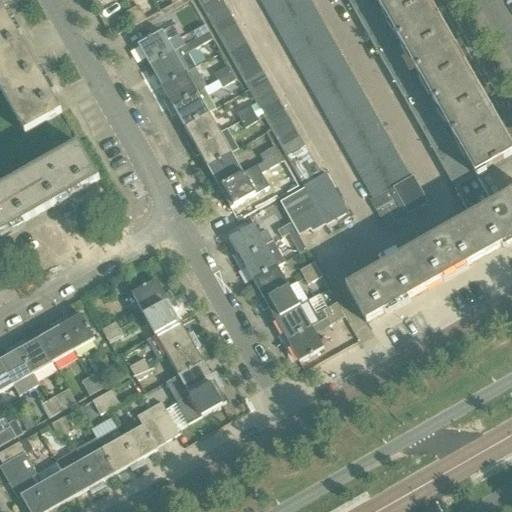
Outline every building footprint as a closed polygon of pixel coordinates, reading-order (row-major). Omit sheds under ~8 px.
[(197,0),(202,8),(216,0),(197,0)] [(216,0),(202,8),(207,18),(226,7),(221,0),(216,0)] [(263,0),(261,1),(267,11),(285,0),(284,0),(263,0)] [(267,11),(272,20),(290,10),(285,0),(267,11)] [(285,0),(290,10),(306,0),(285,0)] [(306,0),(290,10),(296,19),(314,8),(309,0),(306,0)] [(471,217),(346,288),(367,324),(511,241),(511,148),(501,129),(427,0),(347,0),(438,161),(471,217)] [(0,5),(0,90),(25,135),(62,115),(0,5)] [(138,6),(131,10),(139,24),(146,20),(138,6)] [(207,18),(212,27),(231,17),(226,7),(207,18)] [(296,19),(301,28),(319,18),(314,8),(296,19)] [(139,24),(131,10),(124,14),(132,28),(139,24)] [(272,20),(277,29),(296,19),(290,10),(272,20)] [(212,27),(218,37),(236,26),(231,17),(212,27)] [(301,28),(306,38),(325,27),(319,18),(301,28)] [(277,29),(283,39),(301,28),(296,19),(277,29)] [(218,37),(223,46),(242,36),(236,26),(218,37)] [(181,40),(185,47),(195,42),(209,34),(205,27),(181,40)] [(306,38),(312,47),(330,37),(325,27),(306,38)] [(283,39),(288,48),(306,38),(301,28),(283,39)] [(140,63),(145,71),(185,47),(181,40),(179,37),(168,43),(162,32),(138,46),(146,61),(141,63),(140,63)] [(209,34),(195,42),(199,49),(213,41),(209,34)] [(223,46),(228,55),(247,45),(242,36),(223,46)] [(312,47),(317,57),(335,46),(330,37),(312,47)] [(288,48),(293,58),(312,47),(306,38),(288,48)] [(154,75),(161,88),(196,68),(188,55),(199,49),(195,42),(185,47),(145,71),(149,78),(150,77),(149,77),(154,75)] [(228,55),(234,65),(252,55),(247,45),(228,55)] [(317,57),(322,66),(341,56),(335,46),(317,57)] [(293,58),(299,67),(317,57),(312,47),(293,58)] [(234,65),(239,74),(258,64),(252,55),(234,65)] [(322,66),(328,76),(346,65),(341,56),(322,66)] [(299,67),(304,77),(322,66),(317,57),(299,67)] [(239,74),(244,84),(263,73),(258,64),(239,74)] [(328,76),(333,85),(351,74),(346,65),(328,76)] [(304,77),(309,86),(328,76),(322,66),(304,77)] [(163,104),(168,112),(205,90),(208,89),(196,68),(161,88),(169,101),(164,103),(163,104)] [(215,76),(218,83),(232,75),(228,68),(215,76)] [(244,84),(250,93),(268,83),(263,73),(244,84)] [(333,85),(338,94),(357,84),(351,74),(333,85)] [(232,75),(218,83),(222,90),(236,82),(232,75)] [(309,86),(315,95),(333,85),(328,76),(309,86)] [(250,93),(255,103),(274,92),(268,83),(250,93)] [(338,94),(344,104),(362,93),(357,84),(338,94)] [(315,95),(320,105),(338,94),(333,85),(315,95)] [(177,115),(184,128),(209,114),(216,110),(205,90),(168,112),(172,118),(173,118),(172,118),(177,115)] [(255,103),(260,112),(279,102),(274,92),(255,103)] [(344,104),(349,113),(367,103),(362,93),(344,104)] [(320,105),(325,114),(344,104),(338,94),(320,105)] [(260,112),(266,122),(284,111),(279,102),(260,112)] [(349,113),(354,123),(373,113),(367,103),(349,113)] [(325,114),(331,124),(349,113),(344,104),(325,114)] [(237,116),(241,123),(255,115),(251,108),(237,116)] [(266,122),(271,131),(290,121),(284,111),(266,122)] [(331,124),(336,133),(354,123),(349,113),(331,124)] [(354,123),(370,151),(389,140),(373,113),(354,123)] [(186,144),(190,152),(220,135),(209,114),(184,128),(192,141),(187,144),(186,144)] [(255,115),(241,123),(245,130),(259,122),(255,115)] [(271,131),(276,140),(295,130),(290,121),(271,131)] [(336,133),(352,161),(370,151),(354,123),(336,133)] [(276,140),(282,150),(300,139),(295,130),(276,140)] [(200,155),(207,169),(232,155),(239,151),(227,131),(220,135),(190,152),(195,159),(195,158),(200,155)] [(282,150),(287,159),(306,149),(300,139),(282,150)] [(370,151),(376,160),(394,150),(389,140),(370,151)] [(51,161),(20,178),(41,215),(100,181),(79,145),(51,161)] [(260,157),(264,164),(278,156),(274,149),(260,157)] [(287,159),(292,169),(311,158),(306,149),(287,159)] [(376,160),(381,170),(399,159),(394,150),(376,160)] [(352,161),(358,171),(376,160),(370,151),(352,161)] [(209,185),(213,192),(243,175),(232,155),(207,169),(215,182),(210,184),(209,185)] [(292,169),(298,178),(316,168),(311,158),(292,169)] [(381,170),(386,179),(405,169),(399,159),(381,170)] [(358,171),(363,180),(381,170),(376,160),(358,171)] [(298,178),(303,187),(322,177),(316,168),(298,178)] [(405,169),(386,179),(392,188),(410,178),(405,169)] [(363,180),(368,190),(386,179),(381,170),(363,180)] [(243,175),(213,192),(218,199),(218,198),(223,196),(231,210),(255,196),(243,175)] [(304,190),(314,207),(324,201),(335,195),(324,176),(322,177),(303,187),(304,190)] [(414,177),(403,183),(418,210),(428,204),(414,177)] [(0,237),(41,215),(20,178),(0,189),(0,237)] [(392,188),(386,179),(368,190),(373,199),(392,188)] [(418,210),(403,183),(393,189),(408,215),(418,210)] [(304,190),(292,197),(313,234),(325,227),(319,216),(314,207),(304,190)] [(370,202),(375,211),(393,201),(388,191),(370,202)] [(324,201),(337,222),(347,216),(335,195),(324,201)] [(313,234),(292,197),(280,204),(301,240),(313,234)] [(326,228),(337,222),(324,201),(314,207),(319,216),(325,227),(326,228)] [(385,206),(395,224),(404,219),(394,201),(385,206)] [(395,224),(385,206),(375,211),(386,230),(395,224)] [(232,257),(236,264),(272,244),(266,233),(260,237),(254,226),(250,219),(226,233),(229,240),(237,254),(233,257),(232,257)] [(281,239),(288,235),(295,231),(291,224),(277,232),(281,239)] [(295,231),(288,235),(299,256),(306,251),(302,244),(295,231)] [(245,269),(253,281),(277,267),(284,264),(273,244),(272,244),(236,264),(240,272),(241,271),(245,269)] [(300,273),(304,280),(318,272),(314,265),(300,273)] [(255,298),(259,305),(289,288),(277,267),(253,281),(260,295),(256,297),(255,298)] [(318,272),(304,280),(308,286),(322,279),(318,272)] [(132,295),(144,317),(174,300),(170,293),(169,293),(164,296),(156,282),(132,295)] [(268,309),(276,322),(300,308),(289,288),(259,305),(263,312),(264,312),(264,311),(268,309)] [(144,317),(155,337),(180,323),(172,310),(177,307),(177,308),(178,307),(174,300),(144,317)] [(278,338),(282,345),(312,328),(327,319),(323,312),(317,316),(309,303),(300,308),(276,322),(283,335),(279,338),(279,337),(278,338)] [(323,312),(327,319),(341,312),(337,305),(323,312)] [(331,326),(336,324),(350,348),(359,343),(341,312),(327,319),(331,326)] [(64,319),(56,323),(73,353),(95,341),(81,316),(67,324),(64,320),(64,319)] [(52,332),(39,340),(53,364),(73,353),(56,323),(49,327),(50,328),(52,332)] [(102,331),(106,338),(120,330),(116,323),(102,331)] [(155,337),(167,357),(197,340),(192,333),(192,334),(187,336),(180,323),(155,337)] [(312,328),(282,345),(286,352),(287,352),(291,349),(299,364),(324,350),(312,328)] [(120,330),(106,338),(110,345),(124,337),(120,330)] [(24,342),(16,346),(33,376),(53,364),(39,340),(26,347),(24,343),(24,342)] [(167,357),(178,378),(203,364),(195,350),(200,348),(201,348),(197,340),(167,357)] [(12,355),(0,362),(0,365),(13,387),(33,376),(16,346),(9,350),(10,351),(12,355)] [(130,369),(134,376),(148,368),(144,361),(130,369)] [(178,378),(190,398),(219,381),(215,373),(214,374),(215,374),(210,377),(203,364),(178,378)] [(0,394),(13,387),(0,365),(0,394)] [(148,368),(134,376),(138,382),(151,375),(148,368)] [(96,376),(89,380),(97,394),(104,390),(96,376)] [(97,394),(89,380),(82,383),(90,397),(97,394)] [(219,381),(190,398),(202,419),(226,405),(218,391),(223,388),(224,388),(219,381)] [(69,391),(49,402),(56,416),(76,405),(69,391)] [(112,392),(100,399),(108,413),(120,406),(112,392)] [(108,413),(100,399),(93,403),(101,417),(108,413)] [(56,416),(49,402),(42,406),(50,420),(56,416)] [(161,404),(147,412),(165,444),(179,436),(161,404)] [(143,428),(123,440),(140,469),(147,465),(146,464),(144,460),(158,452),(156,449),(165,444),(147,412),(137,418),(143,428)] [(22,421),(28,432),(35,428),(29,417),(22,421)] [(66,418),(59,422),(67,436),(74,432),(66,418)] [(0,448),(16,439),(8,425),(4,419),(0,422),(0,448)] [(15,421),(8,425),(16,439),(23,435),(15,421)] [(67,436),(59,422),(52,426),(60,440),(67,436)] [(42,437),(50,432),(47,428),(40,433),(42,437)] [(97,441),(102,451),(117,475),(129,468),(132,472),(132,473),(140,469),(123,440),(117,430),(97,441)] [(82,462),(99,492),(106,488),(106,487),(103,483),(117,475),(102,451),(97,441),(96,440),(76,452),(82,462)] [(0,460),(3,467),(0,468),(0,469),(18,500),(21,498),(27,510),(24,511),(57,511),(42,485),(36,475),(25,455),(19,445),(0,455),(0,460)] [(82,462),(62,474),(76,498),(89,491),(92,495),(91,495),(92,496),(99,492),(82,462)] [(36,475),(42,485),(57,511),(64,511),(66,511),(65,510),(63,506),(76,498),(62,474),(56,464),(36,475)]
